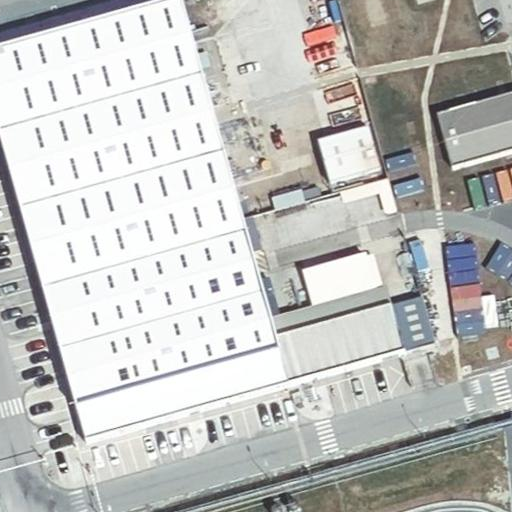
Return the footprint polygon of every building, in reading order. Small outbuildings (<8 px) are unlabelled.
[(332,4),(331,0),(310,0),(313,9),(332,4)] [(216,141),(178,7),(0,56),(0,156),(82,448),(399,359),(386,313),(275,344),(269,324),(218,140),(216,141)] [(511,98),(434,120),(448,171),(511,153),(511,98)] [(376,174),(364,133),(315,147),(327,187),(376,174)] [(269,324),(275,344),(386,313),(380,293),(269,324)]
